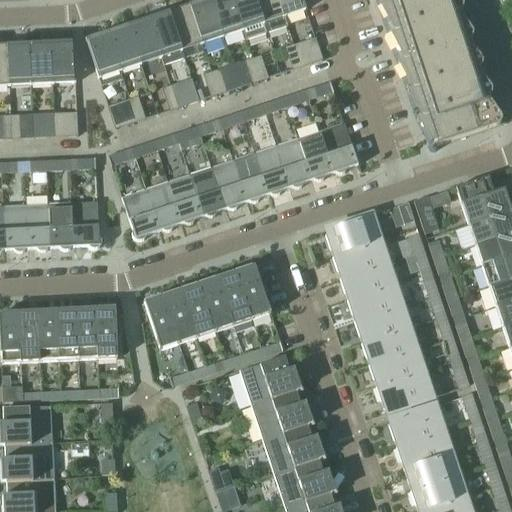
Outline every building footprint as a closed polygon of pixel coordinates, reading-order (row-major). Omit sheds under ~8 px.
[(190,6),(189,7),(202,46),(222,39),(209,0),(208,0),(208,2),(201,4),(199,8),(191,11),(190,6)] [(210,0),(209,0),(222,39),(243,33),(231,0),(220,0),(219,1),(212,4),(210,0)] [(231,0),(243,33),(245,40),(266,33),(254,0),(231,0)] [(284,19),(277,0),(254,0),(266,33),(286,27),(284,19)] [(277,0),(284,19),(306,12),(305,9),(304,9),(300,0),(277,0)] [(430,146),(432,150),(496,129),(453,0),(374,0),(416,123),(428,147),(430,146)] [(169,13),(168,14),(181,53),(202,46),(189,7),(187,7),(188,8),(180,11),(178,15),(171,17),(169,13)] [(149,20),(148,20),(161,60),(163,67),(184,61),(181,53),(168,14),(167,14),(167,15),(160,18),(158,22),(150,24),(149,20)] [(129,27),(127,27),(140,67),(161,60),(148,20),(146,21),(147,22),(139,24),(137,29),(130,31),(129,27)] [(108,34),(107,34),(120,73),(140,67),(127,27),(126,28),(126,29),(119,31),(117,35),(109,38),(108,34)] [(120,73),(107,34),(105,34),(106,36),(98,38),(96,42),(89,45),(87,40),(85,41),(86,44),(97,78),(98,81),(101,88),(122,81),(120,73)] [(314,40),(293,47),(300,69),(321,62),(321,63),(322,63),(314,40)] [(51,45),(50,45),(52,86),(75,85),(75,82),(74,82),(73,47),(73,44),(70,44),(70,48),(62,49),(59,46),(51,46),(51,45)] [(30,46),(28,46),(30,87),(52,86),(50,45),(48,45),(49,49),(41,50),(37,47),(30,47),(30,46)] [(8,47),(7,47),(9,88),(30,87),(28,46),(27,46),(27,50),(19,51),(16,48),(8,48),(8,47)] [(0,88),(9,88),(7,47),(5,47),(5,51),(0,51),(0,88)] [(300,69),(293,47),(285,50),(292,72),(300,69)] [(260,58),(252,61),(259,83),(267,80),(260,58)] [(252,61),(232,68),(239,89),(259,83),(252,61)] [(232,68),(211,75),(218,96),(239,89),(232,68)] [(218,96),(211,75),(203,77),(210,99),(218,96)] [(313,90),(316,100),(332,95),(329,85),(313,90)] [(178,86),(170,88),(177,110),(185,107),(178,86)] [(177,110),(170,88),(162,91),(169,112),(177,110)] [(298,95),(283,100),(286,110),(302,105),(298,95)] [(137,99),(129,102),(136,123),(144,121),(137,99)] [(286,110),(283,100),(268,105),(271,115),(286,110)] [(136,123),(129,102),(108,109),(115,131),(116,131),(116,130),(136,123)] [(255,110),(240,115),(243,124),(258,119),(255,110)] [(76,115),(53,116),(54,139),(76,138),(76,139),(77,139),(76,115)] [(243,124),(240,115),(225,120),(228,129),(243,124)] [(53,116),(32,117),(33,140),(54,139),(53,116)] [(32,117),(10,118),(11,141),(33,140),(32,117)] [(11,141),(10,118),(2,119),(3,141),(11,141)] [(212,124),(197,129),(200,139),(215,134),(212,124)] [(343,126),(319,134),(332,176),(334,175),(336,176),(338,177),(340,177),(341,176),(343,176),(345,174),(345,173),(346,171),(357,168),(343,126)] [(200,139),(197,129),(182,134),(185,144),(200,139)] [(319,134),(297,142),(311,183),(312,182),(314,183),(315,184),(316,184),(317,184),(319,184),(321,183),(323,182),(324,180),(324,179),(332,176),(319,134)] [(169,138),(153,143),(157,153),(172,148),(169,138)] [(297,142),(275,149),(289,190),(291,190),(292,191),(294,191),(296,191),(298,191),(300,190),(301,189),(302,187),(303,186),(311,183),(297,142)] [(157,153),(153,143),(138,148),(142,158),(157,153)] [(275,149),(254,156),(267,197),(269,197),(271,198),(273,198),(274,199),(276,198),(278,197),(279,197),(279,196),(280,195),(281,194),(281,193),(289,190),(275,149)] [(108,159),(111,168),(127,163),(124,153),(108,159)] [(254,156),(232,163),(246,205),(248,204),(249,205),(250,206),(252,206),(254,206),(255,205),(257,204),(258,203),(259,202),(259,201),(259,200),(267,197),(254,156)] [(93,161),(77,162),(77,172),(94,171),(93,161)] [(62,163),(46,164),(46,173),(62,173),(62,163)] [(232,163),(210,170),(224,212),(226,211),(228,212),(229,213),(231,213),(233,213),(234,212),(236,211),(237,210),(237,209),(238,207),(246,205),(232,163)] [(46,173),(46,164),(30,164),(30,174),(46,173)] [(16,165),(0,166),(1,176),(17,175),(16,165)] [(210,170),(189,177),(202,219),(204,218),(205,219),(207,220),(208,220),(209,220),(211,220),(213,219),(214,218),(215,216),(216,216),(216,214),(224,212),(210,170)] [(189,177),(167,185),(181,226),(183,226),(184,227),(186,227),(188,227),(190,227),(192,226),(193,225),(194,223),(195,222),(202,219),(189,177)] [(455,190),(468,228),(511,213),(504,192),(493,196),(488,180),(488,179),(455,190)] [(167,185),(145,192),(159,233),(161,233),(163,234),(165,234),(166,235),(168,234),(170,233),(171,233),(171,232),(172,231),(173,230),(173,229),(181,226),(167,185)] [(159,233),(145,192),(121,200),(132,233),(131,234),(131,235),(131,236),(131,237),(131,239),(132,240),(132,241),(133,241),(134,242),(136,243),(137,244),(139,244),(140,244),(141,243),(142,243),(144,241),(145,240),(146,238),(159,233)] [(413,204),(423,234),(437,229),(427,199),(413,204)] [(97,204),(71,206),(73,250),(87,249),(88,250),(90,251),(92,252),(94,252),(96,252),(98,251),(99,250),(100,249),(100,248),(101,247),(101,245),(101,244),(101,243),(100,241),(99,240),(98,239),(97,204)] [(71,206),(48,207),(50,251),(58,250),(60,252),(61,252),(63,253),(65,253),(66,253),(68,252),(70,251),(71,250),(73,250),(71,206)] [(413,224),(407,206),(397,209),(404,227),(413,224)] [(48,207),(25,208),(27,252),(36,251),(37,253),(39,254),(40,254),(42,255),(44,254),(45,254),(47,252),(48,251),(50,251),(48,207)] [(25,208),(2,209),(4,253),(13,253),(14,254),(16,255),(17,255),(19,256),(21,255),(23,255),(24,254),(25,252),(27,252),(25,208)] [(468,228),(474,248),(511,235),(511,217),(511,213),(468,228)] [(332,259),(333,260),(382,243),(373,217),(360,221),(362,225),(351,228),(350,225),(327,232),(328,236),(325,237),(330,252),(334,252),(336,258),(332,259)] [(511,235),(474,248),(481,269),(511,258),(511,235)] [(408,239),(414,257),(423,254),(417,236),(408,239)] [(339,280),(340,281),(389,265),(382,243),(333,260),(337,274),(341,274),(343,279),(339,280)] [(428,249),(432,262),(443,259),(439,246),(428,249)] [(414,257),(421,278),(430,275),(423,254),(414,257)] [(511,258),(481,269),(488,289),(511,281),(511,258)] [(443,259),(432,262),(437,275),(447,271),(443,259)] [(347,302),(347,303),(396,287),(389,265),(340,281),(344,295),(348,295),(350,301),(347,302)] [(254,268),(235,274),(251,322),(270,316),(254,268)] [(235,274),(217,280),(233,328),(251,322),(235,274)] [(421,278),(428,300),(438,297),(430,275),(421,278)] [(217,280),(199,286),(215,334),(233,328),(217,280)] [(511,281),(488,289),(495,310),(511,303),(511,281)] [(199,286),(181,293),(196,340),(215,334),(199,286)] [(354,324),(354,325),(403,308),(396,287),(347,303),(352,317),(355,317),(357,322),(354,324)] [(442,290),(446,303),(457,300),(452,287),(442,290)] [(181,293),(162,299),(178,346),(196,340),(181,293)] [(428,300),(436,322),(445,319),(438,297),(428,300)] [(178,346),(162,299),(143,305),(159,353),(178,346)] [(457,300),(446,303),(450,316),(461,312),(457,300)] [(511,303),(495,310),(502,330),(511,326),(511,303)] [(361,345),(361,346),(410,330),(403,308),(354,325),(359,339),(362,339),(364,344),(361,345)] [(114,310),(94,311),(97,362),(117,361),(114,310)] [(94,311),(75,312),(77,363),(97,362),(94,311)] [(75,312),(56,313),(58,364),(77,363),(75,312)] [(56,313),(37,314),(39,365),(58,364),(56,313)] [(37,314),(17,315),(20,365),(39,365),(37,314)] [(0,366),(20,365),(17,315),(0,315),(0,366)] [(436,322),(443,343),(452,340),(445,319),(436,322)] [(511,326),(502,330),(508,351),(511,349),(511,326)] [(455,331),(460,344),(470,341),(466,328),(455,331)] [(368,367),(368,368),(418,352),(410,330),(361,346),(366,360),(370,360),(371,366),(368,367)] [(443,343),(450,365),(459,362),(452,340),(443,343)] [(470,341),(460,344),(464,357),(475,353),(470,341)] [(279,345),(261,351),(263,359),(282,353),(279,345)] [(261,351),(242,357),(245,365),(263,359),(261,351)] [(375,389),(376,390),(425,373),(418,352),(368,368),(373,382),(377,382),(379,387),(375,389)] [(242,357),(224,363),(227,371),(245,365),(242,357)] [(239,374),(250,408),(296,393),(284,358),(284,357),(283,357),(283,359),(239,374)] [(459,362),(450,365),(459,391),(468,388),(459,362)] [(224,363),(206,369),(209,377),(227,371),(224,363)] [(206,369),(188,375),(190,383),(209,377),(206,369)] [(469,372),(473,385),(484,382),(480,369),(469,372)] [(425,373),(376,390),(380,404),(384,404),(387,415),(411,407),(409,404),(420,400),(421,404),(434,400),(425,373)] [(190,383),(188,375),(170,381),(172,389),(190,383)] [(484,382),(473,385),(478,398),(488,394),(484,382)] [(22,404),(21,396),(21,390),(2,391),(3,405),(22,404)] [(117,391),(98,392),(99,401),(118,400),(117,391)] [(98,392),(79,393),(79,402),(99,401),(98,392)] [(79,393),(60,394),(60,403),(79,402),(79,393)] [(250,408),(262,442),(307,427),(296,393),(250,408)] [(60,394),(41,395),(41,403),(60,403),(60,394)] [(41,395),(21,396),(22,404),(41,403),(41,395)] [(476,411),(471,396),(461,399),(466,414),(476,411)] [(111,406),(101,406),(101,424),(112,424),(111,406)] [(196,406),(186,409),(193,428),(202,424),(196,406)] [(395,449),(396,450),(445,434),(436,408),(424,412),(425,416),(415,419),(413,415),(390,423),(391,427),(388,428),(393,443),(397,442),(399,448),(395,449)] [(2,410),(4,448),(52,445),(50,409),(3,411),(3,410),(2,410)] [(483,413),(487,426),(498,423),(493,410),(483,413)] [(498,423),(487,426),(491,439),(502,435),(498,423)] [(262,442),(273,477),(319,461),(307,427),(262,442)] [(473,432),(478,447),(487,444),(482,429),(473,432)] [(403,471),(403,472),(452,456),(445,434),(396,450),(401,464),(404,464),(406,470),(403,471)] [(487,444),(478,447),(483,462),(492,459),(487,444)] [(4,448),(6,484),(54,481),(52,445),(4,448)] [(496,454),(501,467),(511,464),(507,451),(496,454)] [(410,493),(410,494),(459,477),(452,456),(403,472),(408,486),(411,486),(413,491),(410,493)] [(273,477),(284,511),(330,496),(319,461),(273,477)] [(511,465),(511,464),(501,467),(505,480),(511,477),(511,465)] [(487,475),(492,490),(501,487),(496,472),(487,475)] [(427,511),(467,499),(459,477),(410,494),(415,508),(419,507),(420,511),(427,511)] [(6,484),(7,511),(55,511),(54,481),(6,484)] [(501,487),(492,490),(497,506),(506,503),(501,487)] [(225,493),(215,496),(220,511),(228,511),(231,511),(225,493)] [(116,511),(115,495),(105,496),(106,511),(116,511)] [(284,511),(335,511),(330,496),(284,511)] [(471,511),(467,499),(427,511),(471,511)]
